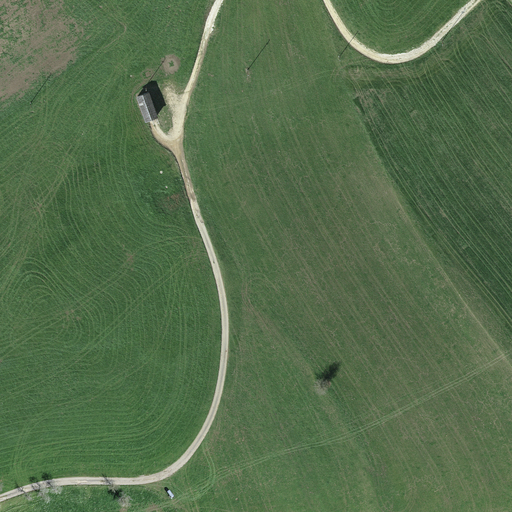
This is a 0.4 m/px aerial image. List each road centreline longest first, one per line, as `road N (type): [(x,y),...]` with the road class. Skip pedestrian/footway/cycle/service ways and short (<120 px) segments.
road 1 (track): [(220,0),(209,14),(177,135),(222,291),(221,378),(212,412),(162,475),(51,483),(0,499)]
road 2 (track): [(475,0),(421,50),(389,61),(361,50),(326,0)]
